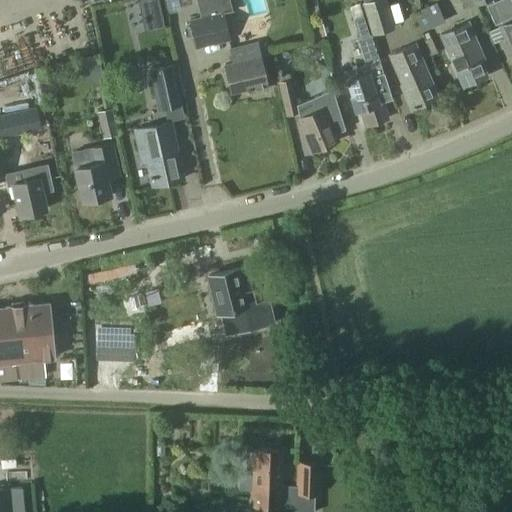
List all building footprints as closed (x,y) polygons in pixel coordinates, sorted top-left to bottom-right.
[(158,0),(139,0),(143,16),(161,12),(158,0)] [(195,46),(228,39),(223,15),(232,13),(229,0),(197,0),(202,20),(190,22),(195,46)] [(362,0),(363,3),(372,34),(393,27),(384,0),(362,0)] [(511,0),(494,0),(493,0),(474,0),(477,5),(486,1),(496,24),(502,22),(503,25),(501,26),(506,38),(502,40),(508,55),(511,53),(511,0)] [(421,30),(444,20),(438,7),(415,17),(421,30)] [(345,80),(355,111),(360,109),(365,125),(387,118),(379,93),(375,94),(370,78),(383,74),(371,34),(368,35),(363,16),(353,19),(359,38),(357,39),(365,66),(344,72),(346,80),(345,80)] [(38,19),(12,29),(20,53),(46,43),(38,19)] [(477,59),(474,53),(479,51),(467,24),(441,36),(463,86),(486,76),(479,59),(477,59)] [(321,25),(312,28),(315,39),(325,36),(321,25)] [(229,48),(232,61),(223,63),(230,93),(252,88),(253,91),(267,88),(257,42),(229,48)] [(411,108),(437,97),(413,43),(390,54),(403,83),(401,84),(411,108)] [(98,56),(78,61),(79,68),(99,63),(98,56)] [(180,103),(172,66),(151,71),(159,108),(180,103)] [(286,114),(297,111),(290,79),(279,81),(286,114)] [(117,133),(116,129),(111,108),(97,112),(103,136),(117,133)] [(326,113),(324,108),(298,119),(312,150),(337,139),(334,132),(342,128),(333,109),(326,113)] [(8,114),(0,115),(0,132),(11,130),(8,114)] [(182,179),(170,122),(135,129),(142,161),(147,160),(152,186),(182,179)] [(81,201),(110,195),(105,170),(117,167),(111,142),(89,147),(90,153),(72,157),(81,201)] [(18,214),(46,208),(42,191),(52,189),(47,165),(23,170),(25,180),(11,183),(18,214)] [(217,312),(255,303),(246,265),(208,274),(217,312)] [(0,307),(0,379),(44,375),(43,360),(54,359),(47,303),(0,307)] [(140,340),(104,339),(104,369),(141,371),(140,340)] [(299,506),(299,486),(280,485),(281,450),(255,449),(253,505),(299,506)] [(320,463),(300,463),(299,486),(299,506),(298,511),(309,511),(313,511),(314,496),(319,496),(320,463)] [(9,511),(8,488),(0,488),(0,511),(9,511)]
